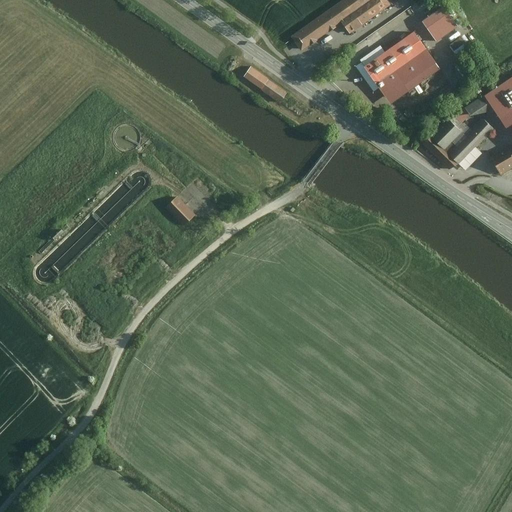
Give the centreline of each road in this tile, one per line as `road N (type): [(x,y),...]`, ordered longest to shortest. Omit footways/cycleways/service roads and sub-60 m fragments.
road 1 (unclassified): [(1,511),(96,408),(134,325),(231,232),(305,181)]
road 2 (secondary): [(182,0),(354,122)]
road 3 (secondary): [(354,122),(511,232)]
